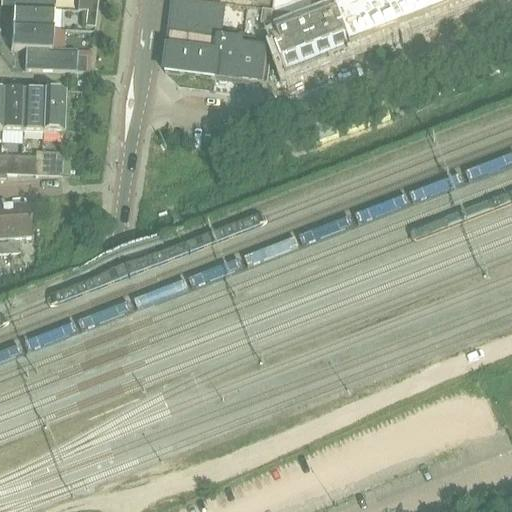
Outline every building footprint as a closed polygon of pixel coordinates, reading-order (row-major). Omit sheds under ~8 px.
[(11,0),(12,10),(52,11),(52,0),(11,0)] [(87,0),(86,13),(96,14),(98,0),(87,0)] [(277,37),(270,40),(285,78),(480,3),(479,0),(330,0),(326,1),(329,8),(295,20),(294,18),(294,16),(272,25),(277,37)] [(173,6),(164,75),(213,81),(218,43),(222,12),(173,6)] [(12,10),(11,30),(52,31),(52,11),(12,10)] [(271,27),(272,17),(272,12),(262,11),(260,26),(271,27)] [(84,29),(94,30),(96,14),(86,13),(84,29)] [(10,52),(24,52),(51,53),(51,52),(52,31),(11,30),(10,52)] [(218,43),(213,81),(216,81),(219,86),(226,87),(229,83),(237,84),(243,40),(235,39),(234,45),(218,43)] [(243,40),(237,84),(247,85),(249,89),(256,90),(260,87),(261,87),(265,53),(253,51),(254,42),(243,40)] [(86,59),(76,59),(76,53),(51,52),(51,53),(24,52),(24,73),(85,75),(86,59)] [(1,134),(22,135),(24,94),(3,94),(1,134)] [(22,135),(43,136),(45,95),(24,94),(22,135)] [(64,96),(45,95),(43,136),(63,136),(64,96)] [(46,166),(46,155),(34,155),(34,166),(46,166)] [(20,159),(6,158),(6,169),(0,169),(0,181),(5,182),(5,178),(19,178),(20,159)] [(46,179),(46,166),(34,166),(34,179),(46,179)] [(30,241),(28,214),(28,209),(5,211),(9,257),(19,256),(18,242),(30,241)] [(0,257),(9,257),(5,211),(0,211),(0,257)]
